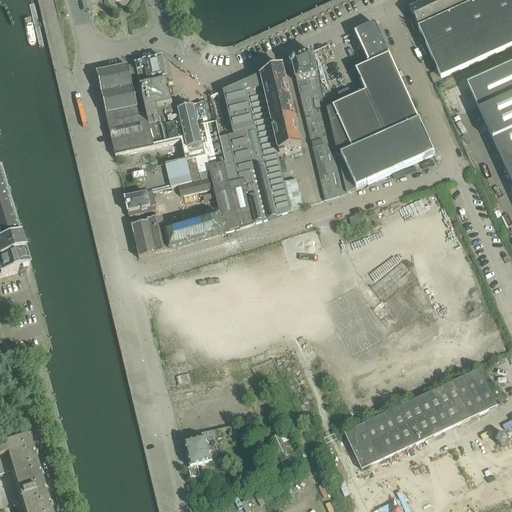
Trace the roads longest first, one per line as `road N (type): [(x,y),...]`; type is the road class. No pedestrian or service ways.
road 1 (unclassified): [(131,276),(458,164)]
road 2 (unclassified): [(171,37),(178,58),(228,77),(383,9)]
road 3 (unclassified): [(186,511),(131,276)]
road 4 (unclassified): [(131,276),(83,76),(91,57)]
road 5 (residential): [(63,511),(0,308)]
road 6 (unclassified): [(383,9),(458,164)]
road 7 (unclassified): [(458,164),(511,294)]
